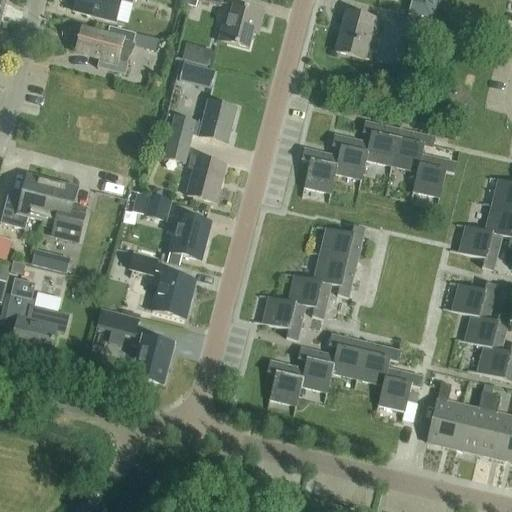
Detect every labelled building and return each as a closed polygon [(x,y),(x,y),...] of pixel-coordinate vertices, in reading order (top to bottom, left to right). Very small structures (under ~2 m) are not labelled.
[(115,24),(120,3),(132,6),(133,0),(76,0),(73,13),(115,24)] [(196,2),(220,8),(222,0),(187,0),(186,6),(195,9),(196,2)] [(439,0),(411,0),(408,14),(434,21),(439,0)] [(233,6),(227,28),(223,26),(219,42),(248,50),(255,26),(260,27),(263,14),(233,6)] [(377,38),(381,22),(347,13),(336,53),(365,61),(371,37),(377,38)] [(428,40),(433,23),(408,16),(403,33),(428,40)] [(72,51),(75,52),(75,53),(99,59),(96,70),(124,77),(127,65),(125,65),(132,52),(134,45),(142,47),(144,39),(135,36),(135,35),(108,28),(106,38),(81,31),(81,32),(77,31),(74,33),(70,48),(72,51)] [(207,68),(211,53),(187,46),(183,61),(207,68)] [(184,65),(179,82),(210,90),(215,73),(184,65)] [(174,118),(172,126),(163,123),(160,137),(168,139),(168,142),(189,147),(191,137),(225,146),(235,110),(208,103),(202,126),(174,118)] [(364,162),(366,163),(391,168),(399,132),(365,125),(362,136),(370,137),(368,145),(364,162)] [(391,168),(417,174),(419,174),(423,157),(424,149),(433,151),(435,140),(399,132),(391,168)] [(335,176),(336,177),(362,182),(366,163),(364,162),(368,145),(334,138),(332,149),(340,151),(338,159),(335,176)] [(184,166),(189,147),(168,142),(163,160),(184,166)] [(335,176),(338,159),(304,151),(301,162),(310,164),(304,190),(332,196),(336,177),(335,176)] [(419,174),(417,174),(412,194),(440,200),(446,175),(455,177),(457,165),(423,157),(419,174)] [(215,205),(225,167),(191,158),(188,170),(192,171),(186,198),(215,205)] [(41,222),(51,183),(26,177),(20,202),(6,199),(0,223),(0,224),(24,231),(27,219),(41,222)] [(492,208),(511,213),(511,185),(499,182),(492,208)] [(51,183),(41,222),(40,227),(53,230),(51,238),(77,244),(84,218),(70,215),(77,189),(51,183)] [(149,199),(145,218),(165,223),(170,204),(149,199)] [(511,213),(492,208),(485,233),(503,238),(502,239),(510,241),(508,250),(511,250),(511,213)] [(179,216),(169,255),(200,263),(210,224),(179,216)] [(320,258),(357,267),(365,231),(354,228),(352,236),(327,230),(320,258)] [(503,238),(485,233),(466,228),(459,256),(484,262),(482,270),(493,273),(502,239),(503,238)] [(0,260),(5,261),(10,242),(0,238),(0,260)] [(152,278),(157,261),(132,254),(128,271),(152,278)] [(31,268),(47,271),(69,277),(71,265),(34,256),(31,268)] [(348,301),(357,267),(320,258),(314,283),(331,287),(331,288),(339,290),(337,298),(348,301)] [(0,302),(9,268),(0,265),(0,302)] [(184,321),(194,282),(162,274),(151,313),(184,321)] [(331,287),(314,283),(295,278),(288,304),(306,308),(306,309),(313,311),(311,319),(323,322),(331,288),(331,287)] [(10,350),(49,359),(55,334),(64,336),(68,317),(34,309),(35,302),(31,302),(35,285),(13,280),(10,296),(2,329),(14,332),(10,350)] [(488,324),(489,322),(498,288),(486,285),(484,293),(459,287),(452,314),(471,319),(488,324)] [(306,308),(288,304),(269,299),(262,327),(287,333),(286,342),(297,345),(306,309),(306,308)] [(102,312),(98,326),(134,335),(138,321),(102,312)] [(465,345),(484,350),(501,355),(502,353),(510,319),(499,316),(497,324),(489,322),(488,324),(471,319),(465,345)] [(165,368),(168,358),(170,359),(174,345),(142,336),(131,379),(163,387),(167,369),(165,368)] [(357,382),(366,345),(331,337),(329,348),(337,350),(335,359),(336,359),(332,376),(357,382)] [(386,371),(388,371),(390,363),(398,365),(401,353),(366,345),(357,382),(382,388),(386,371)] [(501,355),(484,350),(477,376),(511,385),(511,346),(509,355),(502,353),(501,355)] [(305,372),(301,389),(328,396),(332,376),(336,359),(335,359),(300,350),(298,362),(306,364),(304,372),(305,372)] [(305,372),(304,372),(270,364),(267,375),(275,377),(269,402),(297,409),(301,389),(305,372)] [(405,414),(411,389),(419,391),(422,379),(388,371),(386,371),(382,388),(378,407),(405,414)] [(427,445),(452,451),(462,408),(447,404),(451,388),(441,385),(427,445)] [(452,451),(477,457),(491,397),(481,395),(477,411),(462,408),(452,451)] [(477,457),(502,463),(511,419),(496,416),(500,399),(491,397),(477,457)] [(511,419),(502,463),(511,465),(511,419)]
